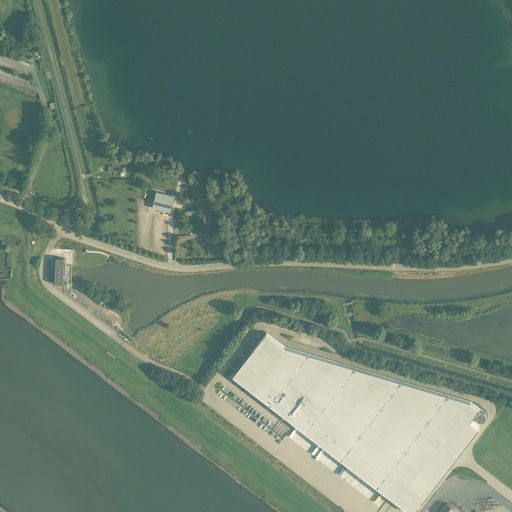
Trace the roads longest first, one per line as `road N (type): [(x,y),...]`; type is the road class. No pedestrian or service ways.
road 1 (unclassified): [(62,228),(177,267),(451,267),(511,259)]
road 2 (unclassified): [(194,382),(131,351),(46,287),(45,254),(62,228)]
road 3 (track): [(362,511),(194,382)]
